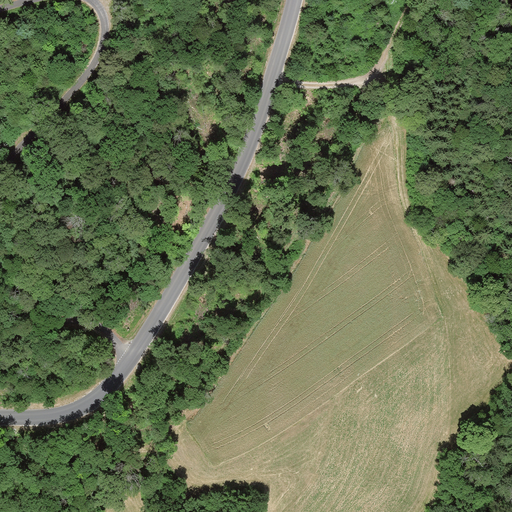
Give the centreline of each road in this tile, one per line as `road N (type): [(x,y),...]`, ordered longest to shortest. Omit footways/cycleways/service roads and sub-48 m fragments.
road 1 (track): [(372,80),(316,203),(227,348),(193,386),(181,418),(159,442),(53,486),(0,488)]
road 2 (tertiary): [(295,0),(232,189),(126,367)]
road 3 (unclassified): [(86,0),(103,17),(97,61),(0,171)]
road 4 (unclassified): [(0,335),(86,323),(113,337),(126,367)]
road 5 (tertiary): [(126,367),(69,413),(0,418)]
